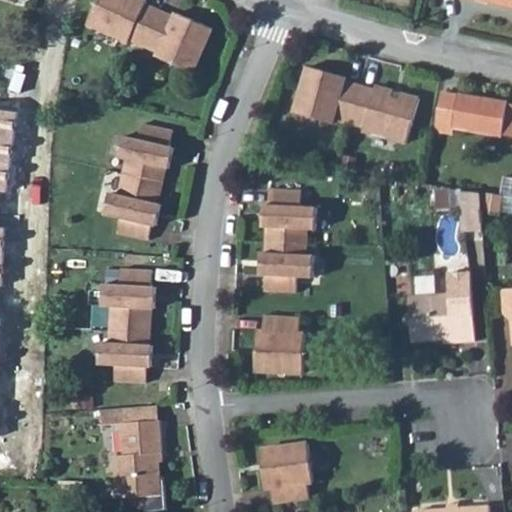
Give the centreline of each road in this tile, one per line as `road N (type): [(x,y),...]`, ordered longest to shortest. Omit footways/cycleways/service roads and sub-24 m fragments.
road 1 (residential): [(66,0),(43,109),(27,439)]
road 2 (residential): [(205,406),(211,217),(233,128),(281,6)]
road 3 (residential): [(205,406),(463,397),(465,434)]
road 4 (unclassified): [(281,6),(511,64)]
